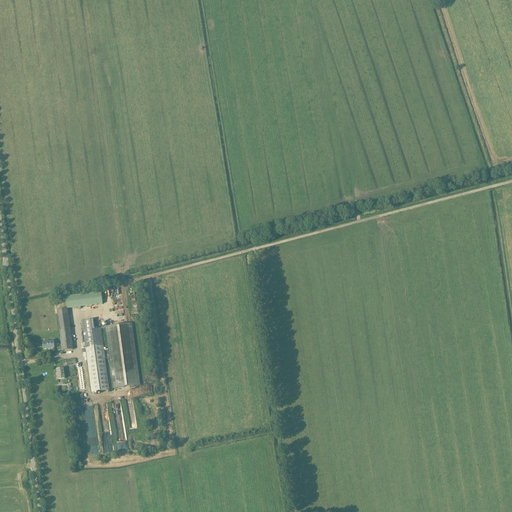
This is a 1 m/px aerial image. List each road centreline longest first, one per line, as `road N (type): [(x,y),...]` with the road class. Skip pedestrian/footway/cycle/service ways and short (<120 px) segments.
road 1 (track): [(93,447),(74,316),(117,307),(126,282),(511,181)]
road 2 (unclassified): [(38,511),(0,216)]
